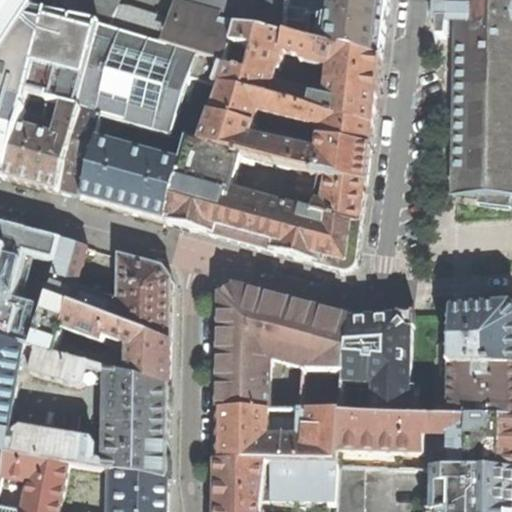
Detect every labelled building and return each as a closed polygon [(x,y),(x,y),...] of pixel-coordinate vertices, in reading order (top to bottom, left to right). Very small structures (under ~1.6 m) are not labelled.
[(0,180),(8,182),(22,131),(27,114),(31,100),(82,113),(71,157),(61,195),(61,197),(84,201),(98,142),(106,120),(175,139),(202,58),(159,45),(95,26),(51,18),(60,0),(8,0),(0,12),(0,180)] [(60,0),(51,18),(95,26),(159,45),(202,58),(224,64),(225,63),(230,44),(233,45),(238,28),(286,37),(289,0),(60,0)] [(289,0),(286,37),(308,43),(309,45),(383,63),(388,19),(390,0),(289,0)] [(508,191),(511,190),(511,0),(441,0),(438,24),(439,39),(447,39),(459,39),(456,190),(469,190),(481,190),(480,200),(511,204),(511,195),(508,195),(508,191)] [(292,106),(328,118),(328,120),(374,129),(378,100),(383,63),(309,45),(308,43),(286,37),(238,28),(233,45),(255,51),(249,75),(222,68),(216,86),(292,106)] [(373,141),(374,129),(328,120),(328,118),(292,106),(216,86),(206,115),(214,117),(257,129),(261,116),(326,132),(324,142),(372,151),(373,141)] [(61,197),(61,195),(71,157),(82,113),(31,100),(27,114),(45,119),(46,118),(64,123),(59,141),(22,131),(8,182),(41,191),(61,197)] [(369,169),(372,151),(324,142),(322,142),(321,157),(253,142),(257,129),(214,117),(206,141),(198,139),(196,145),(243,158),(300,172),(314,175),(319,176),(319,180),(319,181),(321,181),(330,182),(367,186),(369,169)] [(132,215),(167,225),(184,166),(98,142),(84,201),(132,215)] [(357,267),(362,228),(349,227),(314,217),(317,206),(321,181),(319,181),(319,180),(314,180),(314,175),(300,172),(293,209),(234,193),(243,158),(196,145),(190,143),(184,166),(167,225),(265,252),(345,275),(357,267)] [(364,208),(367,186),(330,182),(326,207),(317,206),(314,217),(349,227),(362,228),(364,208)] [(0,343),(30,352),(42,309),(19,302),(31,260),(60,268),(67,244),(0,226),(0,343)] [(60,268),(49,300),(172,345),(178,280),(169,270),(123,257),(122,301),(84,288),(93,250),(67,244),(60,268)] [(223,363),(222,414),(272,416),(273,367),(276,364),(304,372),(306,376),(304,415),(344,418),(350,322),(280,303),(237,291),(224,300),(223,363)] [(172,361),(172,345),(49,300),(32,352),(92,368),(94,369),(97,358),(60,348),(65,332),(105,347),(108,341),(131,349),(130,379),(171,390),(172,361)] [(511,310),(474,313),(459,314),(459,350),(455,350),(454,370),(511,370),(511,310)] [(415,318),(350,322),(344,418),(344,419),(412,420),(415,318)] [(170,437),(171,390),(130,379),(109,373),(107,452),(98,452),(92,445),(25,434),(18,438),(16,450),(9,448),(22,373),(32,375),(32,377),(80,390),(86,387),(92,368),(32,352),(30,352),(0,343),(0,456),(7,457),(71,468),(82,469),(98,472),(113,475),(170,484),(170,437)] [(511,370),(454,370),(453,415),(442,414),(442,422),(511,423),(511,370)] [(222,442),(221,466),(340,468),(344,419),(344,418),(304,415),(302,441),(272,440),(272,416),(222,414),(222,442)] [(511,423),(442,422),(412,420),(344,419),(340,468),(342,470),(367,470),(388,470),(388,472),(428,473),(428,458),(452,459),(452,473),(511,475),(511,423)] [(169,511),(170,484),(113,475),(111,511),(61,511),(71,468),(7,457),(3,480),(31,486),(28,500),(27,500),(24,511),(8,511),(0,510),(0,511),(169,511)] [(220,511),(262,511),(264,501),(339,504),(342,470),(340,468),(221,466),(220,511)] [(96,484),(98,472),(82,469),(80,482),(96,484)] [(339,504),(338,511),(366,511),(367,470),(342,470),(339,504)] [(511,511),(511,475),(452,473),(448,474),(448,475),(447,490),(436,489),(435,511),(511,511)] [(436,474),(436,489),(447,490),(448,475),(436,474)]
